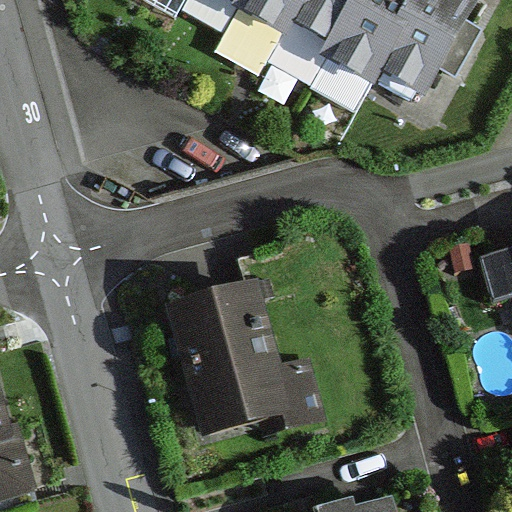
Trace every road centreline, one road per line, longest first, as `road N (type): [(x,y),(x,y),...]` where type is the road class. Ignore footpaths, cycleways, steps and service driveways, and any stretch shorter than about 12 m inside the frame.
road 1 (residential): [(511,150),(62,259)]
road 2 (residential): [(138,511),(62,259)]
road 3 (residential): [(62,259),(0,16)]
